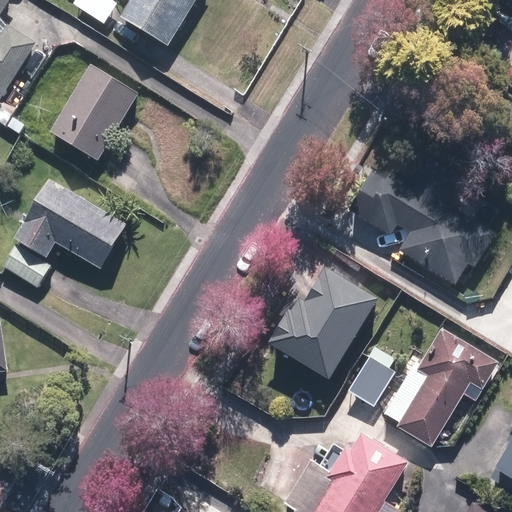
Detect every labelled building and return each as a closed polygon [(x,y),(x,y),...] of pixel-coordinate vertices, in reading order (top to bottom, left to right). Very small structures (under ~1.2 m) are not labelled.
[(0,0),(0,110),(13,119),(36,82),(20,72),(37,45),(0,21),(13,0),(0,0)] [(110,0),(76,0),(73,7),(105,26),(118,5),(110,0)] [(133,0),(121,22),(169,50),(198,0),(133,0)] [(511,36),(487,8),(473,21),(506,59),(511,53),(511,36)] [(89,67),(49,136),(100,165),(140,96),(89,67)] [(398,255),(455,289),(468,268),(474,272),(496,235),(447,205),(462,180),(427,159),(412,183),(393,171),(386,183),(372,174),(348,213),(390,238),(397,226),(411,234),(398,255)] [(50,181),(15,242),(49,260),(57,246),(103,271),(129,226),(50,181)] [(16,246),(3,268),(41,289),(53,267),(16,246)] [(266,347),(329,384),(378,303),(324,271),(304,305),(295,299),(266,347)] [(418,307),(403,298),(388,321),(403,331),(418,307)] [(1,318),(0,318),(0,375),(9,374),(1,318)] [(415,363),(384,416),(398,425),(396,428),(433,450),(465,397),(476,403),(499,364),(440,330),(419,366),(415,363)] [(511,426),(504,440),(511,443),(490,479),(511,491),(511,426)] [(399,511),(385,503),(409,464),(362,435),(351,453),(344,449),(329,473),(312,462),(284,507),(292,511),(399,511)] [(486,511),(472,503),(466,511),(486,511)]
